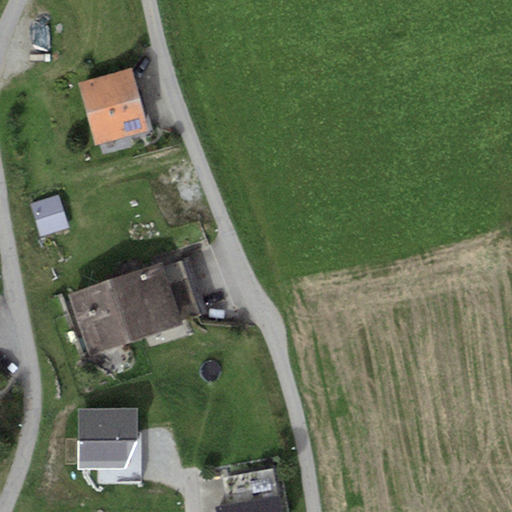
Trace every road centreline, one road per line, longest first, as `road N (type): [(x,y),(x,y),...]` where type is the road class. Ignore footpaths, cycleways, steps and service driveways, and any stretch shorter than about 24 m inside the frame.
road 1 (residential): [(150,0),(194,158),(283,361),(317,511)]
road 2 (unclassified): [(0,200),(31,379),(31,426),(2,511)]
